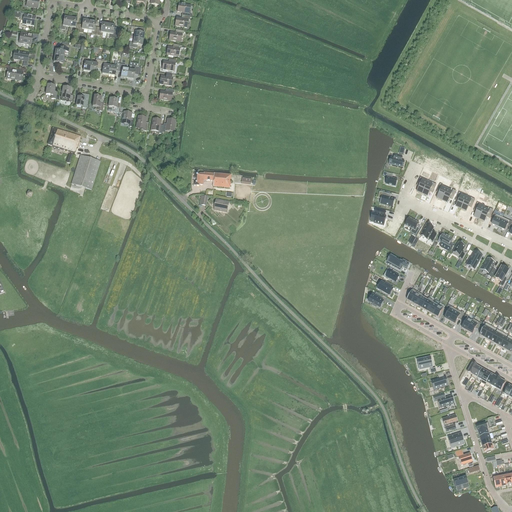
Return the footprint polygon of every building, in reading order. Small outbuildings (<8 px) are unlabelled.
[(181,16),(190,17),(190,14),(189,14),(190,6),(178,4),(177,12),(182,13),(181,16)] [(15,11),(15,15),(21,16),(20,19),(23,20),(22,25),(34,27),(36,17),(21,14),(21,12),(15,11)] [(190,17),(181,16),(181,19),(176,18),(175,26),(187,28),(188,20),(189,20),(190,17)] [(69,28),(70,18),(64,17),(63,22),(60,21),(59,29),(64,30),(65,27),(69,28)] [(70,18),(69,28),(73,28),(72,32),(77,33),(79,25),(76,24),(77,19),(70,18)] [(79,25),(77,33),(83,34),(84,30),(87,31),(89,21),(83,20),(82,25),(79,25)] [(89,21),(87,31),(92,31),(91,35),(96,36),(98,28),(95,27),(96,22),(89,21)] [(98,28),(96,36),(98,36),(102,37),(102,33),(106,34),(108,24),(102,23),(101,28),(98,28)] [(108,24),(106,34),(110,35),(110,38),(115,39),(117,31),(114,30),(114,26),(108,24)] [(134,35),(134,39),(143,40),(144,34),(144,33),(145,29),(136,28),(135,28),(129,27),(128,32),(131,33),(131,34),(134,35)] [(183,34),(184,31),(175,30),(175,33),(170,32),(169,40),(181,42),(182,34),(183,34)] [(31,45),(32,35),(21,33),(19,43),(31,45)] [(143,40),(134,39),(133,42),(130,42),(129,47),(137,49),(137,46),(142,46),(143,40)] [(55,50),(54,57),(64,58),(64,54),(68,55),(69,46),(61,45),(60,51),(55,50)] [(181,48),(181,46),(175,45),(174,48),(172,48),(167,47),(166,55),(178,57),(179,49),(181,49),(181,48)] [(28,64),(27,64),(29,54),(15,52),(13,60),(24,61),(23,67),(27,68),(28,64)] [(64,58),(54,57),(53,63),(58,64),(58,67),(66,68),(66,63),(63,62),(64,58)] [(89,72),(91,63),(87,62),(87,59),(82,58),(81,66),(84,66),(83,71),(89,72)] [(176,64),(177,61),(169,59),(168,62),(163,61),(162,70),(174,72),(175,63),(176,64)] [(91,63),(89,72),(96,73),(96,69),(99,69),(101,61),(95,60),(95,64),(91,63)] [(101,61),(99,69),(103,70),(102,74),(108,75),(110,66),(106,65),(106,62),(101,61)] [(110,66),(108,75),(114,76),(115,72),(118,72),(120,64),(114,63),(114,67),(110,66)] [(120,64),(118,72),(121,73),(120,78),(127,79),(128,69),(124,69),(125,65),(120,64)] [(128,69),(127,79),(133,80),(134,75),(140,76),(141,68),(133,66),(132,70),(128,69)] [(21,81),(23,72),(8,70),(6,79),(21,81)] [(174,78),(175,75),(166,74),(166,77),(161,76),(159,84),(171,86),(173,78),(174,78)] [(56,100),(57,93),(54,92),(55,87),(47,85),(46,95),(52,96),(51,99),(56,100)] [(71,103),(72,97),(69,96),(71,89),(63,88),(61,101),(71,103)] [(174,94),(174,91),(166,89),(165,92),(160,91),(159,100),(171,102),(172,93),(174,94)] [(87,109),(87,107),(89,96),(83,95),(82,98),(77,97),(76,106),(83,107),(82,108),(87,109)] [(102,112),(103,105),(100,104),(102,98),(94,96),(92,107),(97,107),(97,110),(99,110),(99,111),(102,112)] [(118,114),(120,104),(117,104),(117,100),(110,99),(108,107),(114,108),(113,113),(118,114)] [(132,127),(134,119),(131,118),(132,113),(123,112),(121,124),(130,125),(129,127),(132,127)] [(147,132),(148,123),(145,123),(146,118),(138,116),(136,128),(144,130),(144,131),(147,132)] [(158,134),(162,134),(162,132),(163,126),(160,125),(161,120),(153,119),(151,131),(159,132),(158,134)] [(173,133),(175,121),(167,119),(166,124),(163,124),(163,126),(162,132),(165,133),(165,131),(173,133)] [(81,137),(53,128),(48,145),(52,146),(52,147),(75,154),(76,149),(77,149),(81,137)] [(405,161),(401,160),(402,157),(394,155),(393,159),(392,159),(391,162),(390,162),(390,164),(390,165),(403,169),(405,161)] [(80,156),(78,162),(71,184),(91,190),(100,162),(80,156)] [(230,188),(231,175),(214,174),(204,173),(204,174),(198,174),(199,172),(195,172),(193,185),(199,186),(203,186),(203,181),(214,181),(213,187),(230,188)] [(384,173),(383,177),(387,178),(385,184),(395,187),(397,180),(392,179),(393,175),(384,173)] [(420,185),(417,193),(422,195),(422,194),(427,184),(422,182),(423,179),(420,178),(417,184),(420,185)] [(427,184),(422,194),(427,196),(430,190),(433,191),(436,185),(428,181),(427,184)] [(440,192),(436,199),(441,202),(442,201),(446,191),(441,189),(443,186),(440,184),(437,191),(440,192)] [(446,191),(442,201),(447,203),(450,197),(453,198),(456,191),(453,190),(451,193),(446,191)] [(379,192),(378,196),(383,197),(383,199),(382,204),(380,204),(388,206),(393,207),(392,207),(394,200),(390,199),(388,198),(389,194),(379,192)] [(459,201),(456,207),(461,209),(467,196),(459,193),(456,199),(459,201)] [(461,209),(460,210),(466,213),(469,205),(472,206),(475,200),(467,196),(461,209)] [(227,211),(229,203),(216,200),(214,210),(218,211),(219,210),(227,211)] [(477,211),(474,217),(479,220),(484,210),(485,207),(477,203),(474,210),(477,211)] [(373,213),(371,219),(374,220),(373,223),(384,226),(386,216),(385,216),(386,212),(375,209),(374,213),(373,213)] [(479,220),(479,221),(484,223),(487,215),(490,217),(493,210),(490,209),(488,212),(484,210),(479,220)] [(493,214),(491,219),(494,220),(492,225),(498,228),(503,218),(493,214)] [(419,224),(409,218),(405,225),(412,229),(410,232),(416,236),(420,227),(418,226),(419,224)] [(503,218),(498,228),(505,231),(507,226),(509,227),(510,228),(511,224),(511,222),(503,218)] [(426,224),(420,236),(427,239),(428,240),(432,243),(437,235),(432,232),(432,233),(431,232),(433,229),(430,227),(430,226),(426,224)] [(438,242),(441,244),(440,247),(444,249),(449,252),(453,245),(450,244),(452,240),(442,234),(438,242)] [(458,242),(452,253),(459,256),(458,258),(461,260),(465,254),(462,253),(465,246),(458,242)] [(474,252),(466,265),(474,269),(482,256),(474,252)] [(387,262),(387,263),(400,270),(402,266),(406,269),(409,264),(403,260),(402,262),(391,256),(390,256),(392,257),(389,263),(387,262)] [(495,263),(487,259),(481,270),(488,274),(487,276),(490,278),(495,270),(492,268),(495,263)] [(502,267),(495,279),(501,282),(499,285),(502,287),(507,280),(504,278),(508,270),(502,267)] [(387,270),(383,276),(386,278),(396,284),(399,277),(398,276),(397,276),(398,273),(393,270),(393,271),(391,273),(390,272),(387,270)] [(390,288),(391,285),(385,282),(384,284),(383,284),(379,290),(389,296),(393,290),(390,288)] [(412,290),(406,300),(411,303),(417,292),(412,290)] [(417,292),(411,303),(416,306),(421,297),(422,295),(417,292)] [(372,295),(368,302),(372,304),(371,305),(376,308),(377,307),(380,309),(384,302),(381,301),(383,297),(376,293),(374,297),(372,295)] [(421,297),(416,306),(417,306),(422,309),(428,299),(428,298),(427,300),(423,297),(422,298),(421,297)] [(428,299),(422,309),(427,312),(428,313),(433,304),(432,303),(433,301),(428,299)] [(433,304),(428,313),(433,315),(439,306),(434,303),(433,304)] [(439,306),(433,315),(438,318),(444,309),(439,306)] [(448,313),(444,319),(449,322),(456,310),(451,307),(448,306),(445,311),(448,313)] [(456,310),(449,322),(454,325),(458,318),(461,320),(464,313),(462,312),(461,313),(456,310)] [(465,322),(462,329),(467,331),(473,320),(472,321),(468,318),(468,317),(465,315),(462,321),(465,322)] [(473,320),(467,331),(472,334),(475,328),(478,330),(481,324),(473,320)] [(483,329),(479,336),(484,338),(491,327),(486,324),(483,329)] [(491,327),(484,338),(489,341),(490,341),(495,333),(494,332),(496,329),(491,327)] [(495,333),(490,341),(490,342),(495,345),(502,333),(497,330),(495,333)] [(502,333),(495,345),(500,347),(501,348),(506,339),(505,339),(507,336),(502,333)] [(506,339),(501,348),(506,351),(511,340),(511,338),(508,336),(506,339)] [(430,370),(432,369),(432,366),(430,357),(417,360),(418,360),(420,369),(429,367),(430,368),(430,370)] [(472,376),(477,367),(472,364),(471,365),(469,368),(469,369),(467,373),(472,375),(472,376)] [(476,380),(477,378),(482,369),(477,367),(472,376),(472,375),(471,377),(476,380)] [(482,369),(477,378),(481,381),(486,372),(482,369)] [(481,381),(480,382),(485,385),(491,375),(491,374),(491,375),(486,372),(481,381)] [(496,377),(491,375),(485,385),(490,388),(491,386),(496,377)] [(431,381),(434,391),(449,386),(448,386),(445,377),(446,377),(446,376),(431,381)] [(491,386),(496,389),(501,380),(496,377),(491,386)] [(501,392),(505,383),(501,380),(496,389),(501,392)] [(438,396),(433,398),(434,401),(437,401),(440,409),(442,408),(455,404),(452,396),(445,398),(444,394),(438,396)] [(458,423),(455,415),(442,419),(443,419),(447,431),(446,431),(456,428),(455,425),(453,425),(453,424),(458,423)] [(481,425),(481,424),(477,425),(477,426),(476,427),(477,432),(487,429),(489,429),(487,423),(481,425)] [(487,429),(477,432),(479,437),(489,434),(487,429)] [(447,437),(449,437),(452,447),(456,446),(456,447),(465,445),(461,433),(447,437)] [(489,434),(479,437),(481,442),(490,439),(489,434)] [(481,442),(482,448),(492,445),(492,444),(490,439),(481,442)] [(494,444),(492,444),(492,445),(482,448),(484,453),(486,452),(487,453),(491,452),(490,451),(496,449),(494,444)] [(462,453),(456,455),(457,458),(459,458),(461,466),(473,462),(470,454),(463,456),(462,453)] [(466,477),(453,481),(454,481),(456,488),(455,488),(456,488),(459,487),(460,490),(469,488),(468,484),(466,478),(466,477)]
